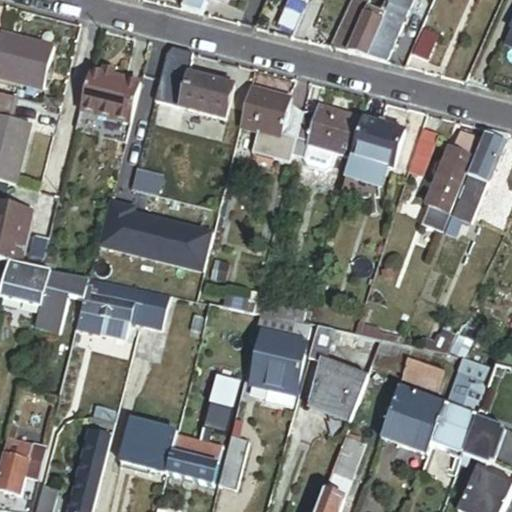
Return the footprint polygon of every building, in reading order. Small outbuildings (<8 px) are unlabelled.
[(187,0),(183,10),(202,15),(207,0),(187,0)] [(309,0),(307,5),(292,40),(306,44),(323,1),(320,0),(309,0)] [(361,0),(354,0),(333,51),(349,55),(365,15),(367,11),(370,4),(361,0)] [(396,42),(414,0),(394,0),(394,2),(385,23),(369,61),(387,65),(393,51),(396,42)] [(385,23),(394,2),(388,0),(386,0),(380,16),(378,20),(385,23)] [(378,20),(380,16),(367,11),(365,15),(378,20)] [(349,55),(369,61),(385,23),(378,20),(365,15),(349,55)] [(424,33),(414,57),(430,63),(440,40),(424,33)] [(57,50),(0,35),(0,78),(47,91),(49,81),(52,69),(57,50)] [(396,42),(393,51),(402,56),(407,46),(396,42)] [(143,89),(94,77),(84,116),(133,128),(143,89)] [(188,80),(180,114),(227,126),(235,91),(188,80)] [(294,103),(250,92),(239,135),(274,144),(283,146),(285,141),(297,143),(303,117),(291,114),(294,103)] [(0,120),(11,124),(17,100),(0,95),(0,120)] [(315,120),(303,117),(297,143),(307,146),(306,150),(334,156),(352,160),(352,159),(363,123),(317,112),(315,120)] [(133,128),(84,116),(80,135),(128,147),(133,128)] [(0,184),(17,188),(32,129),(11,124),(0,120),(0,184)] [(363,121),(363,123),(352,159),(387,170),(395,173),(407,135),(363,121)] [(510,139),(488,133),(485,139),(506,147),(510,139)] [(466,136),(460,134),(453,152),(458,155),(466,136)] [(476,162),(483,143),(466,136),(458,155),(473,160),(476,162)] [(435,143),(422,138),(409,175),(422,179),(435,143)] [(506,147),(485,139),(483,143),(476,162),(458,210),(479,218),(506,147)] [(283,146),(274,144),(269,164),(290,170),(292,160),(297,143),(285,141),(283,146)] [(307,146),(297,143),(292,160),(303,163),(306,150),(307,146)] [(329,173),(334,156),(306,150),(303,163),(302,166),(329,173)] [(473,160),(458,155),(453,152),(447,166),(443,177),(430,210),(450,218),(473,160)] [(386,193),(387,170),(352,159),(352,160),(346,181),(381,192),(386,193)] [(439,175),(443,177),(447,166),(443,165),(439,165),(436,173),(439,175)] [(381,192),(346,181),(340,199),(363,204),(382,204),(381,192)] [(0,205),(0,264),(13,268),(22,270),(36,214),(0,205)] [(204,277),(214,239),(136,219),(138,214),(113,208),(102,251),(204,277)] [(450,218),(430,210),(423,227),(443,235),(450,218)] [(474,228),(479,218),(458,210),(453,220),(474,228)] [(45,275),(53,243),(39,240),(31,272),(45,275)] [(22,270),(13,268),(9,282),(50,291),(53,277),(45,275),(31,272),(22,270)] [(92,285),(53,277),(50,291),(44,313),(39,332),(77,341),(78,337),(84,317),(90,294),(92,285)] [(50,291),(9,282),(3,303),(44,313),(50,291)] [(122,292),(92,285),(90,294),(120,301),(122,292)] [(141,331),(150,297),(122,291),(120,301),(139,306),(134,329),(141,331)] [(139,306),(120,301),(90,294),(84,317),(103,322),(134,330),(139,306)] [(158,335),(166,301),(150,297),(141,331),(158,335)] [(254,309),(251,320),(260,322),(302,331),(305,320),(254,309)] [(98,342),(103,322),(84,317),(78,337),(98,342)] [(310,335),(260,322),(256,336),(263,338),(250,388),(269,394),(293,400),(310,335)] [(380,347),(314,333),(307,364),(326,371),(311,412),(351,427),(371,373),(380,347)] [(443,339),(440,345),(450,349),(453,343),(443,339)] [(432,347),(428,357),(445,361),(450,349),(440,345),(432,347)] [(412,354),(380,347),(371,373),(403,381),(412,354)] [(428,357),(412,354),(403,381),(402,384),(433,395),(445,361),(428,357)] [(462,364),(446,410),(445,411),(476,422),(487,391),(494,371),(462,364)] [(223,440),(228,420),(231,420),(239,390),(213,383),(201,436),(223,440)] [(446,410),(398,393),(380,444),(427,461),(431,451),(445,411),(446,410)] [(293,400),(269,394),(265,409),(289,415),(293,400)] [(476,422),(445,411),(431,451),(462,462),(476,422)] [(500,431),(476,422),(462,462),(486,470),(500,431)] [(116,429),(96,423),(94,429),(114,435),(116,429)] [(239,443),(244,426),(235,424),(231,441),(239,443)] [(176,442),(177,438),(130,426),(120,468),(168,479),(173,455),(176,442)] [(368,437),(350,430),(331,480),(350,487),(368,437)] [(94,511),(112,441),(91,436),(71,511),(94,511)] [(239,443),(231,441),(219,490),(237,494),(249,445),(239,443)] [(199,447),(176,442),(173,455),(196,461),(199,447)] [(34,450),(8,443),(0,475),(0,493),(21,499),(26,478),(34,450)] [(223,453),(199,447),(196,461),(220,466),(223,453)] [(48,454),(34,450),(26,478),(40,482),(48,454)] [(173,455),(168,479),(214,490),(220,466),(196,461),(173,455)] [(511,490),(477,476),(461,511),(505,511),(511,496),(511,490)] [(350,487),(331,480),(326,495),(344,502),(350,487)] [(54,511),(58,497),(44,492),(39,511),(54,511)] [(326,495),(319,511),(340,511),(344,502),(326,495)]
